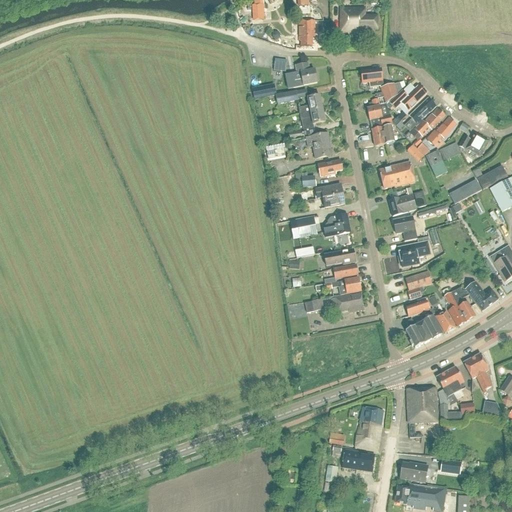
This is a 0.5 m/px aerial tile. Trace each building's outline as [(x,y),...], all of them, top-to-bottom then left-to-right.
[(377,17),(365,17),(365,9),(341,10),(340,22),(340,34),(359,34),(359,30),(364,30),(364,31),(378,31),(377,17)] [(301,43),(301,48),(311,48),(311,34),(314,34),(314,22),(299,22),(299,43),(301,43)] [(273,71),(285,73),(287,61),(274,60),(273,71)] [(292,83),(293,89),(317,84),(315,71),(309,72),(307,64),(296,67),(297,75),(301,74),(302,81),(292,83)] [(382,89),(382,83),(380,71),(361,73),(362,85),(369,84),(370,89),(380,88),(380,90),(382,89)] [(385,105),(398,96),(394,85),(382,89),(380,90),(381,94),(382,94),(385,105)] [(258,98),(275,95),(273,87),(257,90),(258,98)] [(417,88),(401,104),(408,112),(425,96),(417,88)] [(300,101),(300,100),(307,98),(306,91),(298,93),(298,92),(275,97),(277,106),(300,101)] [(391,109),(395,106),(396,107),(406,97),(402,93),(398,96),(392,102),(388,106),(391,109)] [(367,110),(369,122),(382,120),(384,119),(390,118),(385,105),(382,94),(375,95),(376,98),(378,100),(377,100),(378,101),(377,101),(376,101),(372,102),(373,109),(367,110)] [(299,109),(300,115),(322,111),(320,98),(307,100),(309,107),(299,109)] [(409,117),(418,126),(421,123),(420,122),(435,108),(428,99),(409,117)] [(414,131),(422,139),(430,130),(431,131),(445,117),(438,110),(424,124),(423,123),(414,131)] [(305,140),(304,137),(315,135),(313,126),(325,124),(322,111),(300,115),(303,130),(288,133),(290,143),(305,140)] [(391,123),(395,127),(396,128),(398,126),(397,125),(406,117),(404,115),(397,122),(395,120),(391,123)] [(381,128),(391,126),(390,119),(380,122),(381,128)] [(456,126),(448,119),(436,134),(434,133),(426,141),(434,147),(442,138),(444,140),(456,126)] [(458,130),(466,134),(469,129),(462,125),(458,130)] [(372,131),(375,147),(394,144),(391,127),(382,129),(372,131)] [(328,135),(306,140),(308,149),(312,148),(315,160),(332,157),(328,135)] [(464,138),(459,148),(464,151),(466,149),(466,150),(480,158),(489,143),(475,135),(471,142),(464,138)] [(444,162),(461,154),(456,144),(439,152),(444,162)] [(429,152),(421,145),(417,150),(424,157),(429,152)] [(273,147),(266,149),(268,159),(275,157),(273,147)] [(437,152),(425,158),(435,179),(447,174),(437,152)] [(340,161),(317,166),(320,179),(336,176),(335,173),(342,172),(340,161)] [(390,168),(390,170),(379,172),(384,191),(394,188),(395,189),(414,184),(409,164),(390,168)] [(502,167),(483,177),(479,170),(473,173),(477,181),(482,191),(507,178),(502,167)] [(301,175),(302,190),(316,188),(314,177),(305,179),(304,174),(301,175)] [(489,189),(501,214),(511,208),(511,181),(510,178),(489,189)] [(454,206),(481,192),(475,181),(449,196),(454,206)] [(340,185),(316,191),(318,200),(323,199),(325,210),(345,205),(340,185)] [(388,203),(392,218),(416,211),(409,190),(406,190),(408,197),(388,203)] [(282,195),(273,196),(275,206),(284,205),(282,195)] [(419,221),(449,211),(447,206),(417,215),(419,221)] [(350,234),(346,216),(330,219),(330,220),(323,229),(325,239),(334,237),(350,234)] [(313,218),(295,221),(299,239),(317,236),(313,218)] [(412,218),(393,222),(396,236),(403,234),(405,243),(417,241),(412,218)] [(402,268),(402,269),(419,266),(417,259),(430,256),(427,244),(398,250),(400,262),(399,263),(400,267),(402,268)] [(511,253),(509,248),(499,254),(503,260),(494,266),(504,283),(511,278),(511,267),(511,265),(511,264),(511,253)] [(305,250),(295,252),(296,259),(307,257),(305,250)] [(353,251),(324,256),(326,268),(342,265),(343,266),(356,264),(353,251)] [(335,278),(335,281),(358,277),(356,266),(333,270),(335,278)] [(418,287),(443,279),(439,267),(414,275),(418,287)] [(292,280),(293,288),(300,287),(300,279),(292,280)] [(340,284),(341,288),(338,288),(340,297),(361,293),(358,280),(340,284)] [(465,293),(464,293),(464,294),(467,298),(469,297),(474,303),(481,313),(498,302),(492,292),(485,296),(476,284),(469,289),(465,292),(465,293)] [(324,286),(315,288),(316,293),(325,291),(325,292),(332,291),(331,285),(324,286)] [(462,301),(467,298),(464,294),(464,293),(462,289),(461,290),(448,296),(465,323),(476,318),(468,304),(464,306),(462,301)] [(407,293),(410,302),(421,299),(418,290),(407,293)] [(334,300),(331,300),(332,304),(335,304),(337,314),(352,311),(353,314),(364,312),(361,295),(350,297),(350,296),(334,299),(334,300)] [(457,328),(465,323),(448,296),(444,298),(451,311),(448,313),(457,328)] [(429,300),(430,303),(431,307),(438,305),(436,301),(435,298),(429,300)] [(322,301),(311,303),(312,306),(313,313),(323,311),(322,301)] [(408,319),(430,311),(427,301),(406,308),(408,319)] [(306,315),(313,313),(312,306),(311,303),(304,305),(306,315)] [(435,318),(445,335),(455,329),(446,312),(435,318)] [(432,318),(423,323),(432,340),(441,336),(432,318)] [(423,323),(414,328),(423,345),(432,340),(423,323)] [(414,350),(423,345),(414,328),(405,332),(411,342),(409,343),(411,348),(413,347),(414,350)] [(480,355),(463,364),(472,380),(476,378),(484,395),(486,393),(485,391),(492,388),(485,373),(488,371),(480,355)] [(455,369),(442,376),(453,396),(465,389),(462,384),(463,384),(455,369)] [(457,401),(453,396),(442,376),(436,379),(450,405),(457,401)] [(511,390),(511,379),(509,377),(500,391),(508,397),(511,390)] [(436,389),(407,390),(408,424),(437,423),(436,389)] [(497,405),(486,403),(484,403),(482,415),(502,419),(503,417),(497,405)] [(460,407),(461,413),(461,417),(462,416),(475,415),(473,405),(460,407)] [(447,408),(447,406),(445,406),(439,406),(440,408),(440,423),(448,422),(454,422),(455,422),(462,422),(463,422),(462,416),(461,417),(461,413),(448,414),(447,408)] [(362,409),(356,449),(376,452),(382,412),(362,409)] [(416,438),(428,438),(427,429),(416,429),(416,438)] [(375,456),(345,451),(342,469),(372,474),(375,456)] [(440,474),(460,476),(461,464),(442,462),(440,474)] [(414,465),(414,467),(402,465),(400,480),(425,484),(426,478),(428,478),(429,472),(427,470),(428,468),(414,465)] [(327,469),(325,477),(325,482),(335,484),(338,469),(327,467),(327,469)] [(397,488),(395,505),(405,506),(405,509),(425,511),(426,506),(433,507),(432,511),(442,511),(445,491),(435,489),(409,486),(409,489),(397,488)] [(458,498),(457,511),(468,511),(469,498),(458,498)]
